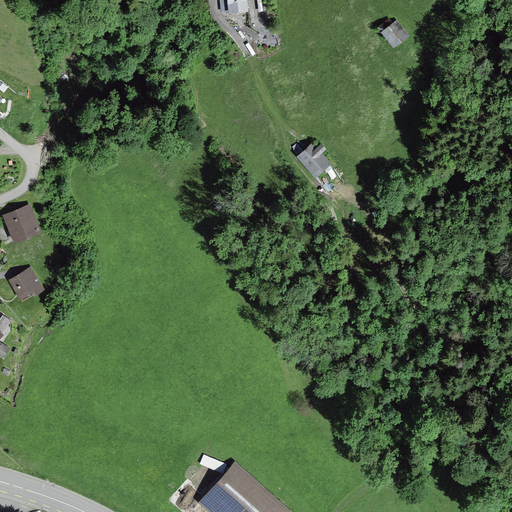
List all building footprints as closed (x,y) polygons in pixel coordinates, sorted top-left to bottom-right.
[(246,0),(219,0),(221,14),(229,13),(229,16),(248,14),(246,0)] [(392,23),(389,20),(378,29),(396,51),(411,37),(396,20),(392,23)] [(10,94),(0,85),(0,114),(4,117),(8,113),(10,94)] [(311,143),(293,158),(312,180),(330,164),(311,143)] [(30,201),(3,213),(14,239),(42,228),(30,201)] [(31,267),(10,278),(20,296),(33,289),(35,293),(43,288),(31,267)] [(2,342),(0,344),(0,353),(4,356),(10,347),(2,342)] [(205,453),(203,463),(223,468),(225,458),(205,453)] [(289,511),(233,462),(194,506),(201,511),(289,511)]
